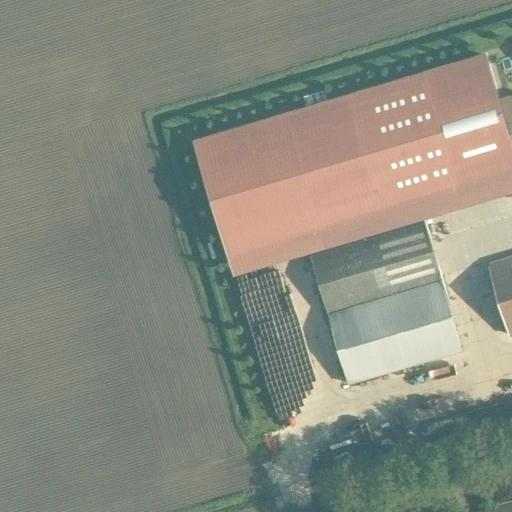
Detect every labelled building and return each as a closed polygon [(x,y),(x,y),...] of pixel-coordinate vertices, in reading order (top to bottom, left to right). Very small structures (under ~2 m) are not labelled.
[(485,56),(198,142),(231,255),(511,171),(511,95),(498,99),(485,56)] [(328,313),(442,279),(425,222),(311,256),(328,313)] [(509,334),(511,333),(511,259),(489,266),(509,334)] [(442,279),(328,313),(349,384),(463,350),(442,279)] [(511,511),(511,501),(474,511),(511,511)]
